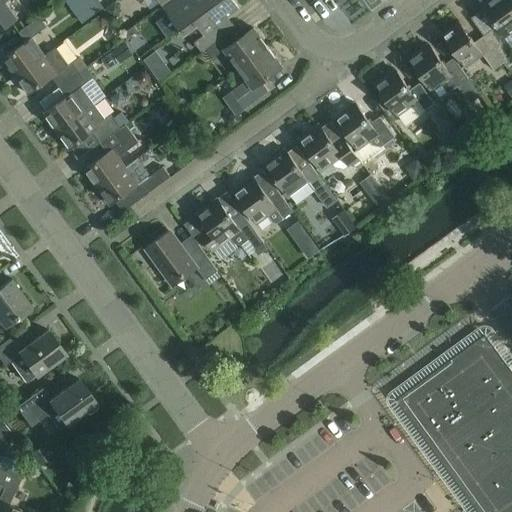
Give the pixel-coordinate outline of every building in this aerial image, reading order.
[(0,0),(0,31),(18,18),(6,2),(8,0),(0,0)] [(66,0),(82,22),(99,10),(91,0),(66,0)] [(188,0),(170,0),(163,6),(184,35),(189,32),(198,25),(195,20),(215,5),(211,0),(191,0),(190,1),(188,0)] [(232,0),(211,0),(215,5),(195,20),(198,25),(189,32),(196,41),(195,41),(202,51),(206,48),(226,34),(232,30),(224,20),(239,9),(232,0)] [(511,11),(503,0),(489,0),(481,6),(497,27),(484,36),(504,63),(511,57),(511,46),(505,38),(511,32),(511,11)] [(511,0),(503,0),(511,11),(511,0)] [(118,16),(119,8),(115,2),(105,10),(112,20),(118,16)] [(17,77),(44,56),(31,39),(47,27),(40,17),(19,32),(26,42),(3,59),(17,77)] [(475,43),(460,22),(442,35),(465,67),(483,55),(494,70),(504,63),(484,36),(475,43)] [(233,43),(226,34),(206,48),(214,58),(225,50),(239,69),(268,48),(254,28),(233,43)] [(112,52),(119,63),(133,53),(125,42),(112,52)] [(444,66),(428,45),(409,60),(432,91),(452,77),(459,86),(469,79),(454,59),(444,66)] [(56,48),(44,56),(17,77),(30,95),(53,78),(60,88),(80,72),(73,63),(69,66),(56,48)] [(268,48),(239,69),(247,80),(232,91),(244,109),(269,91),(262,82),(282,67),(268,48)] [(171,71),(156,50),(144,59),(159,80),(171,71)] [(278,90),(297,75),(290,66),(271,80),(278,90)] [(410,91),(394,70),(375,85),(398,116),(418,102),(425,111),(434,104),(419,84),(410,91)] [(67,97),(44,114),(57,132),(95,105),(82,87),(88,83),(88,82),(81,73),(80,72),(60,88),(67,97)] [(140,84),(146,85),(149,82),(150,77),(147,73),(142,72),(138,75),(137,80),(140,84)] [(188,102),(180,92),(174,97),(181,107),(188,102)] [(335,119),(358,150),(354,153),(359,160),(362,164),(382,149),(381,148),(395,138),(380,118),(370,125),(355,104),(335,119)] [(105,119),(95,105),(57,132),(70,150),(93,133),(100,143),(121,128),(111,115),(105,119)] [(122,111),(113,118),(121,128),(129,121),(122,111)] [(236,112),(231,115),(230,121),(233,126),(241,120),(236,112)] [(457,132),(466,145),(482,133),(473,120),(457,132)] [(108,153),(84,170),(98,188),(126,167),(119,157),(139,142),(126,124),(121,128),(100,143),(108,153)] [(334,146),(319,125),(299,140),(322,172),(332,164),(334,167),(345,169),(359,160),(354,153),(344,139),(334,146)] [(454,132),(442,141),(449,150),(461,141),(454,132)] [(314,191),(315,192),(325,185),(310,164),(300,171),(285,151),(265,165),(288,197),(290,196),(293,201),(300,202),(314,191)] [(98,188),(110,206),(139,185),(143,182),(142,182),(149,177),(136,160),(126,167),(98,188)] [(149,177),(142,182),(143,182),(150,192),(170,177),(163,167),(149,177)] [(269,200),(253,179),(234,193),(257,225),(268,217),(273,224),(277,225),(293,213),(278,192),(269,200)] [(388,199),(381,190),(372,196),(379,205),(388,199)] [(321,210),(337,202),(332,192),(316,201),(321,210)] [(198,216),(184,226),(197,244),(199,246),(204,242),(212,253),(231,239),(235,244),(241,245),(247,242),(254,251),(264,244),(242,214),(232,221),(217,201),(197,215),(198,216)] [(345,236),(356,229),(344,212),(334,220),(345,236)] [(186,252),(172,233),(148,250),(172,284),(196,267),(206,280),(217,272),(199,246),(197,244),(186,252)] [(310,239),(300,246),(310,259),(319,252),(310,239)] [(31,307),(10,279),(0,286),(0,320),(4,326),(31,307)] [(65,354),(48,330),(35,339),(25,326),(0,344),(0,359),(4,365),(11,360),(26,382),(65,354)] [(511,511),(511,369),(485,334),(450,360),(397,399),(479,511),(511,511)] [(96,403),(78,379),(50,399),(42,388),(16,406),(30,426),(55,408),(67,424),(96,403)] [(0,438),(10,431),(0,418),(0,438)] [(49,458),(41,446),(31,454),(40,465),(49,458)] [(0,463),(0,511),(20,511),(21,510),(8,504),(22,474),(0,463)]
